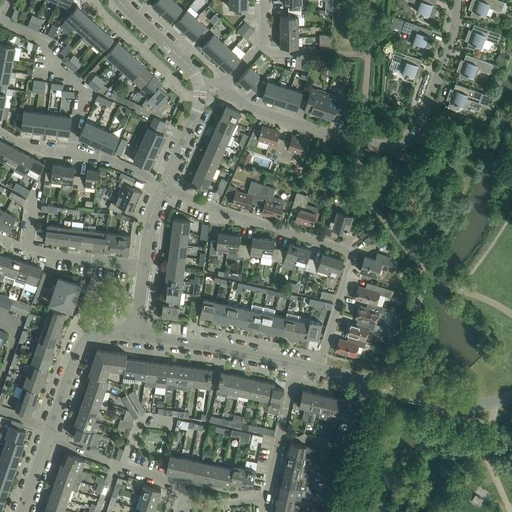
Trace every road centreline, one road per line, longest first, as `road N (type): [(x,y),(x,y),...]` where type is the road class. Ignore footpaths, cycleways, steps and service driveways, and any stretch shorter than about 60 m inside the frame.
road 1 (residential): [(454,0),(422,113),(414,129),(391,142),(351,140),(260,112),(223,85)]
road 2 (residential): [(163,187),(349,255),(318,370)]
road 3 (residential): [(511,401),(470,406),(318,370)]
road 4 (residential): [(69,154),(87,97),(51,64),(53,46),(0,23)]
road 5 (residential): [(299,367),(137,332)]
road 6 (unclassified): [(51,428),(78,346),(103,333),(137,332)]
road 7 (residential): [(181,507),(257,501),(271,487),(281,438)]
road 8 (residential): [(144,270),(25,252)]
